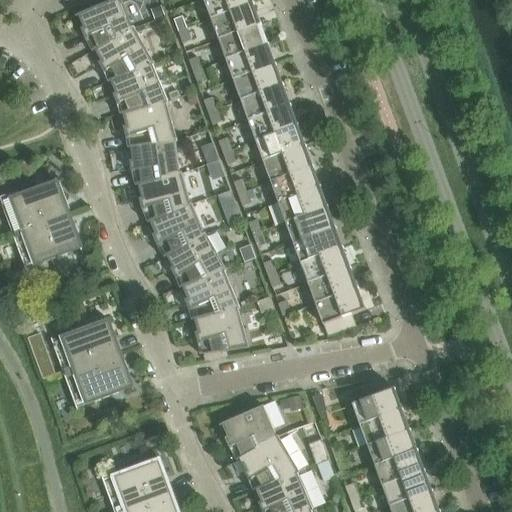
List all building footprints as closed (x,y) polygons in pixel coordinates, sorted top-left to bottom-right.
[(93,54),(136,30),(135,29),(134,29),(121,0),(119,0),(80,16),(80,17),(77,18),(86,40),(93,54)] [(206,0),(205,0),(213,21),(253,6),(252,5),(250,0),(206,0)] [(213,21),(220,41),(260,27),(260,25),(256,15),(255,4),(252,5),(253,6),(213,21)] [(184,18),(175,21),(180,33),(189,30),(184,18)] [(263,24),(260,25),(260,27),(220,41),(228,61),(268,47),(267,46),(263,35),(263,24)] [(136,30),(93,54),(105,74),(109,84),(155,65),(136,30)] [(193,42),(189,30),(180,33),(184,45),(193,42)] [(275,67),(275,66),(271,55),(270,45),(267,46),(268,47),(228,61),(235,82),(275,67)] [(199,58),(190,62),(195,74),(203,70),(199,58)] [(155,65),(109,84),(118,105),(121,116),(169,103),(154,67),(156,66),(155,65)] [(283,87),(282,86),(278,76),(278,65),(275,66),(275,67),(235,82),(243,102),(283,87)] [(208,82),(203,70),(195,74),(199,86),(208,82)] [(290,108),(290,107),(286,96),(285,85),(282,86),(283,87),(243,102),(250,122),(290,108)] [(214,99),(205,102),(209,114),(218,111),(214,99)] [(129,150),(178,142),(168,105),(170,104),(169,103),(121,116),(127,139),(129,150)] [(297,128),(297,127),(293,116),(293,106),(290,107),(290,108),(250,122),(257,143),(297,128)] [(223,123),(218,111),(209,114),(214,126),(223,123)] [(305,149),(304,147),(301,137),(300,126),(297,127),(297,128),(257,143),(265,163),(305,149)] [(229,140),(220,143),(224,155),(233,152),(229,140)] [(137,188),(183,175),(183,174),(182,174),(177,144),(179,143),(178,142),(129,150),(133,173),(137,188)] [(265,163),(272,184),(312,169),(312,168),(308,157),(308,148),(307,147),(304,147),(305,149),(265,163)] [(237,164),(233,152),(224,155),(229,167),(237,164)] [(272,184),(280,204),(320,189),(319,188),(315,178),(315,167),(312,168),(312,169),(272,184)] [(149,225),(193,206),(193,205),(192,205),(183,175),(137,188),(143,210),(149,225)] [(14,237),(70,216),(57,181),(56,181),(57,183),(3,203),(2,201),(1,202),(14,237)] [(244,181),(235,184),(239,196),(248,193),(244,181)] [(280,204),(287,224),(327,210),(327,209),(323,198),(322,187),(319,188),(320,189),(280,204)] [(252,205),(248,193),(239,196),(244,208),(252,205)] [(165,259),(207,236),(207,235),(206,235),(193,206),(149,225),(158,246),(165,259)] [(287,224),(295,245),(335,230),(334,229),(330,218),(330,208),(327,209),(327,210),(287,224)] [(83,252),(70,216),(14,237),(27,273),(28,272),(27,271),(81,251),(82,252),(83,252)] [(258,221),(250,224),(254,236),(263,233),(258,221)] [(295,245),(302,265),(342,250),(342,249),(338,239),(337,228),(334,229),(335,230),(295,245)] [(267,245),(263,233),(254,236),(259,248),(267,245)] [(181,290),(227,271),(207,236),(165,259),(177,279),(181,290)] [(302,265),(310,285),(349,271),(349,270),(345,259),(345,248),(342,249),(342,250),(302,265)] [(273,262),(265,265),(269,277),(278,274),(273,262)] [(310,285),(317,306),(357,291),(356,290),(353,279),(352,268),(349,270),(349,271),(310,285)] [(193,322),(241,309),(226,273),(228,272),(227,271),(181,290),(190,311),(193,322)] [(282,286),(278,274),(269,277),(273,289),(282,286)] [(360,289),(356,290),(357,291),(317,306),(329,339),(358,328),(353,316),(368,311),(367,309),(364,310),(360,299),(360,289)] [(279,305),(284,318),(292,314),(288,302),(279,305)] [(241,309),(193,322),(199,344),(201,356),(205,355),(205,356),(250,349),(251,349),(240,310),(241,310),(241,309)] [(52,341),(65,376),(121,355),(108,320),(107,320),(108,322),(54,342),(53,340),(52,341)] [(134,391),(121,355),(65,376),(78,412),(79,411),(78,409),(132,390),(133,391),(134,391)] [(401,413),(401,411),(397,401),(397,390),(382,395),(378,383),(349,394),(361,427),(401,413)] [(291,411),(306,407),(303,396),(288,399),(291,411)] [(238,462),(279,438),(279,437),(278,438),(265,408),(224,425),(224,426),(221,427),(230,449),(238,462)] [(401,413),(361,427),(369,448),(409,433),(408,432),(404,421),(404,410),(401,411),(401,413)] [(409,433),(369,448),(376,468),(416,453),(416,452),(412,441),(412,430),(408,432),(409,433)] [(254,493),(300,473),(279,438),(238,462),(250,482),(254,493)] [(340,444),(331,448),(336,460),(344,456),(340,444)] [(416,453),(376,468),(384,488),(424,473),(423,472),(419,461),(419,451),(416,452),(416,453)] [(349,468),(344,456),(336,460),(340,472),(349,468)] [(114,511),(124,511),(172,494),(159,459),(158,459),(159,461),(105,481),(104,479),(103,479),(114,511)] [(424,473),(384,488),(391,508),(431,494),(431,492),(427,482),(426,471),(423,472),(424,473)] [(300,473),(254,493),(262,511),(309,511),(315,511),(299,475),(301,474),(300,473)] [(355,485),(346,488),(351,500),(359,497),(355,485)] [(431,494),(391,508),(392,511),(437,511),(434,502),(434,491),(431,492),(431,494)] [(178,511),(172,494),(124,511),(178,511)] [(355,511),(364,509),(359,497),(351,500),(355,511)]
